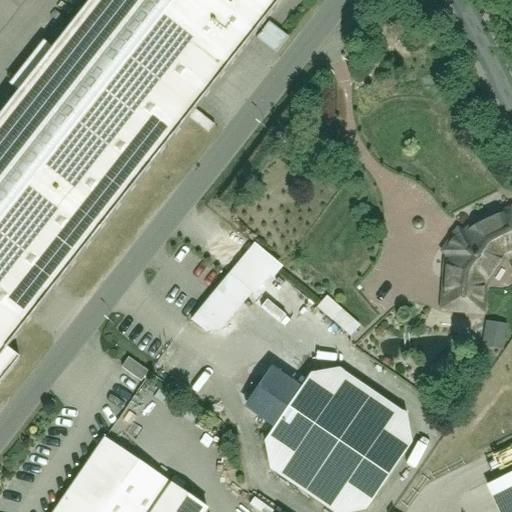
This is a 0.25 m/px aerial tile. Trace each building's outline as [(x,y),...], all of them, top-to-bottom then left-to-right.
[(95,0),(0,121),(0,386),(20,362),(6,351),(283,0),(95,0)] [(511,261),(511,214),(509,209),(458,234),(453,231),(435,258),(439,261),(436,318),(481,320),(483,293),(503,266),(511,261)] [(279,267),(252,245),(187,321),(202,334),(219,330),(267,274),(271,277),(279,267)] [(503,330),(481,327),(477,353),(499,356),(503,330)] [(337,367),(307,373),(297,387),(268,367),(241,407),(270,427),(260,442),(267,471),(327,511),(359,511),(365,511),(409,443),(404,413),(337,367)] [(202,511),(205,508),(101,437),(48,511),(202,511)] [(511,511),(511,469),(482,484),(495,511),(511,511)]
